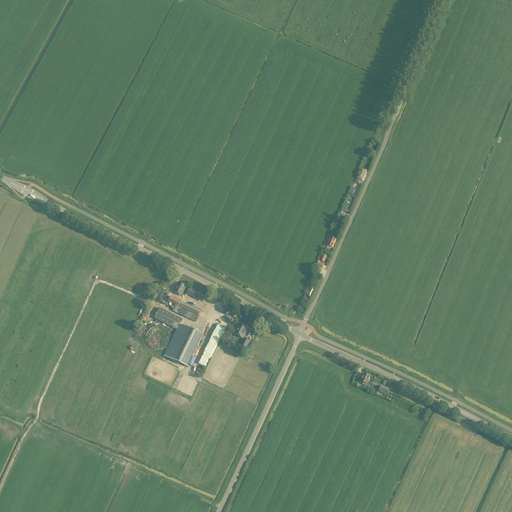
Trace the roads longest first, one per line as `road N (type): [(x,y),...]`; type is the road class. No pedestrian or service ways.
road 1 (unclassified): [(300,334),(444,0)]
road 2 (unclassified): [(300,334),(0,177)]
road 3 (unclassified): [(511,437),(300,334)]
road 4 (unclassified): [(218,511),(300,334)]
